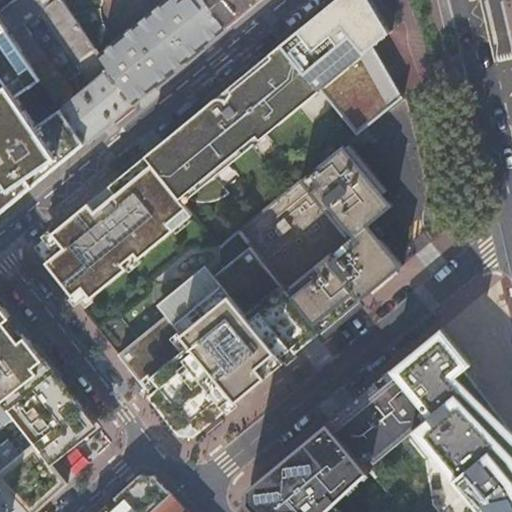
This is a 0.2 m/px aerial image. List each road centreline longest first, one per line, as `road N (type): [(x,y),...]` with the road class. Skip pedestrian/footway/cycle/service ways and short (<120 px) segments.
road 1 (residential): [(200,490),(511,232)]
road 2 (residential): [(0,245),(300,0)]
road 3 (residential): [(0,267),(146,445)]
road 4 (primary): [(511,141),(481,0)]
